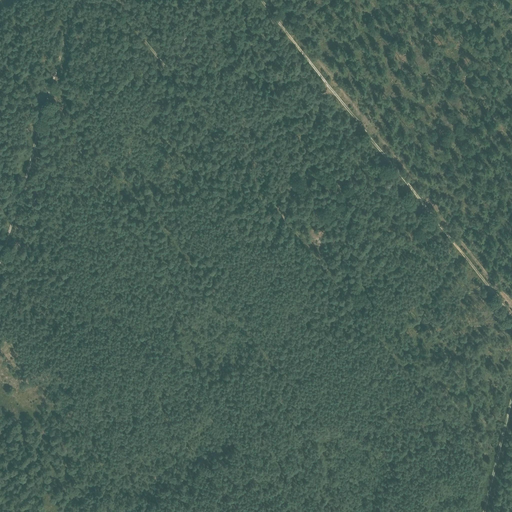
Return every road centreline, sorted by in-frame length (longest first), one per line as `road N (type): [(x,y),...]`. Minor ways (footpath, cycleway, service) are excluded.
road 1 (track): [(511,311),(260,0)]
road 2 (track): [(76,0),(0,266)]
road 3 (track): [(201,0),(174,75),(109,0)]
